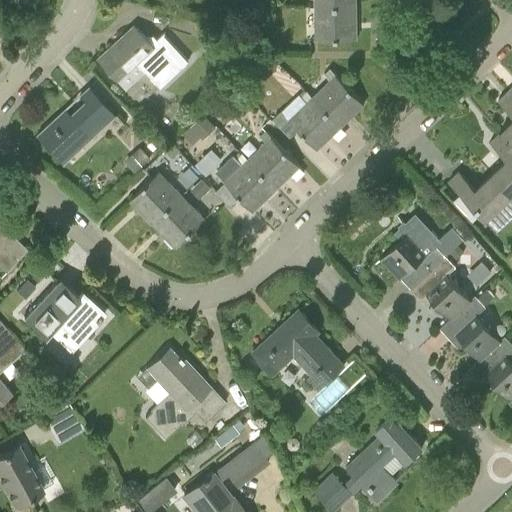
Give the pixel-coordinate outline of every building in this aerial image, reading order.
[(315,0),(316,12),(356,11),(356,6),(355,0),(315,0)] [(356,11),(316,12),(316,39),(356,39),(356,28),(356,11)] [(19,36),(21,23),(5,19),(2,33),(19,36)] [(163,33),(157,39),(156,38),(150,42),(135,24),(98,58),(118,79),(138,60),(162,86),(182,67),(182,66),(188,60),(163,33)] [(278,68),(268,59),(256,70),(266,80),(278,68)] [(337,75),(314,98),(340,125),(364,103),(337,75)] [(37,133),(56,154),(69,143),(78,153),(117,117),(89,86),(84,90),(74,99),(80,105),(69,115),(64,109),(67,107),(66,107),(37,133)] [(511,113),(511,120),(500,132),(511,145),(511,94),(508,90),(498,99),(511,113)] [(235,104),(225,94),(219,101),(229,110),(235,104)] [(292,120),(317,148),(340,125),(314,98),(292,120)] [(204,114),(191,125),(182,134),(191,144),(200,136),(203,138),(216,127),(204,114)] [(511,145),(500,132),(490,141),(507,159),(491,173),(511,195),(511,145)] [(272,137),(249,159),(276,187),(300,165),(272,137)] [(172,142),(165,149),(174,158),(181,151),(172,142)] [(147,143),(134,154),(141,163),(154,152),(147,143)] [(215,170),(226,182),(253,210),(276,187),(249,159),(243,165),(232,153),(215,170)] [(162,169),(130,198),(153,222),(183,193),(162,169)] [(488,219),(500,208),(510,218),(511,216),(511,195),(491,173),(476,188),(459,170),(449,180),(488,219)] [(198,198),(210,187),(202,178),(190,189),(198,198)] [(175,246),(204,217),(183,193),(153,222),(175,246)] [(411,286),(446,254),(452,248),(463,238),(452,225),(439,237),(415,212),(404,223),(395,231),(401,238),(380,257),(400,278),(401,276),(411,286)] [(0,264),(5,270),(26,249),(1,225),(3,223),(0,220),(0,264)] [(457,221),(452,225),(463,238),(468,233),(457,221)] [(457,244),(449,251),(456,258),(464,251),(457,244)] [(446,254),(411,286),(421,297),(426,292),(450,317),(470,298),(447,273),(456,265),(453,262),(446,254)] [(86,302),(59,277),(24,318),(44,336),(55,324),(77,343),(97,321),(98,322),(102,318),(101,317),(104,313),(89,299),(86,302)] [(24,298),(34,286),(24,278),(14,290),(24,298)] [(486,288),(477,297),(484,304),(494,295),(486,288)] [(486,305),(484,304),(477,297),(475,294),(470,298),(450,317),(440,327),(440,328),(441,327),(451,338),(456,333),(480,358),(500,338),(477,313),(486,305)] [(318,389),(344,363),(316,333),(320,330),(299,308),(253,350),(274,372),(295,354),(313,373),(307,377),(318,389)] [(12,358),(24,347),(0,320),(0,399),(10,390),(0,378),(0,359),(7,353),(12,358)] [(500,338),(480,358),(469,368),(470,368),(471,368),(480,378),(486,373),(510,399),(511,397),(511,342),(504,335),(500,339),(500,338)] [(178,355),(169,344),(147,365),(169,389),(142,413),(164,436),(194,408),(206,420),(225,401),(211,385),(207,388),(190,367),(192,365),(191,364),(189,366),(182,359),(183,358),(179,354),(178,355)] [(85,427),(68,402),(43,416),(57,443),(85,427)] [(404,461),(405,462),(407,461),(422,448),(392,415),(378,428),(383,434),(348,468),(355,477),(360,473),(365,478),(370,484),(369,485),(372,489),(373,487),(380,495),(397,480),(390,473),(404,461)] [(217,447),(238,432),(232,424),(211,440),(217,447)] [(41,491),(16,444),(0,453),(0,478),(15,505),(41,491)] [(244,450),(221,466),(234,485),(257,467),(244,450)] [(332,508),(351,490),(334,472),(315,489),(332,508)] [(231,499),(211,473),(184,495),(196,511),(245,511),(233,497),(231,499)] [(137,497),(148,511),(176,489),(165,475),(137,497)]
